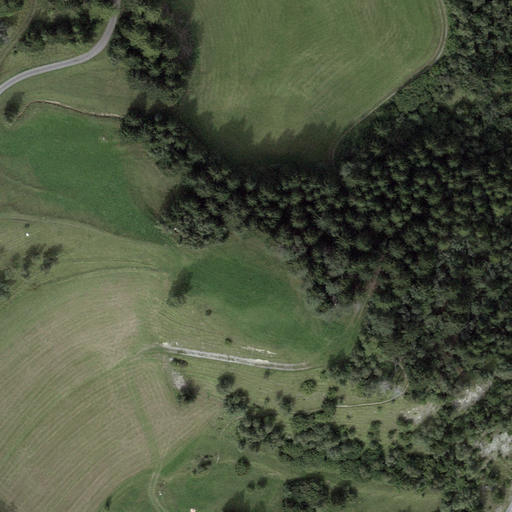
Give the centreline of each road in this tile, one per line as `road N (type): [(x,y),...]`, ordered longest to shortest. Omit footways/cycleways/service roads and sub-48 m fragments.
road 1 (track): [(98,373),(157,348),(291,369),(330,357),(346,339),(372,269),(370,233),(329,164),(333,140),(441,54),(440,0)]
road 2 (track): [(117,0),(103,44),(0,89)]
